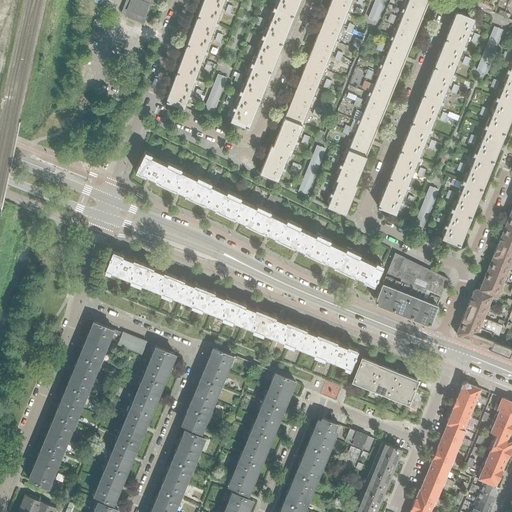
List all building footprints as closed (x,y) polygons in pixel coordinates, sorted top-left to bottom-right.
[(88,0),(111,8),(113,0),(88,0)] [(123,0),(119,13),(124,14),(123,16),(141,23),(141,22),(143,22),(145,17),(143,16),(148,3),(149,3),(150,0),(123,0)] [(222,0),(200,0),(199,4),(200,4),(196,16),(214,23),(222,0)] [(277,0),(274,9),(292,16),(296,4),(297,5),(299,0),(277,0)] [(350,0),(330,0),(327,7),(345,14),(350,0)] [(376,21),(384,0),(373,0),(367,17),(376,21)] [(407,0),(403,11),(421,17),(426,3),(417,0),(407,0)] [(233,6),(228,4),(225,12),(230,14),(233,6)] [(327,7),(322,22),(339,29),(345,14),(327,7)] [(292,16),(274,9),(263,36),(280,44),(285,32),(286,33),(288,28),(287,27),(292,16)] [(397,25),(415,32),(421,17),(403,11),(397,25)] [(447,27),(448,28),(444,39),(462,46),(473,18),(455,11),(450,23),(449,22),(447,27)] [(395,16),(390,13),(386,22),(392,24),(395,16)] [(214,23),(196,16),(192,27),(191,27),(189,32),(190,32),(186,44),(203,51),(214,23)] [(262,27),(265,19),(259,17),(256,25),(262,27)] [(339,29),(322,22),(316,36),(333,43),(339,29)] [(354,25),(348,23),(345,31),(351,33),(354,25)] [(392,39),(409,46),(415,32),(397,25),(392,39)] [(484,73),(502,30),(493,26),(475,70),(484,73)] [(222,35),(217,33),(214,40),(220,42),(222,35)] [(479,35),(474,33),(470,41),(476,43),(479,35)] [(280,44),(263,36),(252,64),(269,71),(274,60),(275,60),(277,55),(276,55),(280,44)] [(333,43),(316,36),(310,50),(327,57),(333,43)] [(409,46),(392,39),(386,53),(403,60),(409,46)] [(439,50),(438,50),(436,55),(437,55),(433,67),(450,74),(462,46),(444,39),(439,50)] [(384,44),(379,41),(375,49),(381,51),(384,44)] [(203,51),(186,44),(181,55),(180,55),(178,60),(179,60),(175,72),(193,79),(203,51)] [(250,55),(253,47),(248,44),(245,53),(250,55)] [(310,50),(304,65),(322,72),(327,57),(310,50)] [(342,53),(337,51),(334,58),(339,60),(342,53)] [(403,60),(386,53),(380,68),(397,74),(403,60)] [(470,58),(464,56),(461,64),(467,66),(470,58)] [(212,63),(207,60),(203,69),(209,71),(211,66),(212,63)] [(269,71),(252,64),(240,92),(258,99),(263,88),(264,88),(266,83),(265,83),(269,71)] [(304,65),(299,79),(316,86),(322,72),(304,65)] [(425,83),(426,83),(421,95),(439,101),(450,74),(433,67),(428,78),(427,78),(425,83)] [(374,82),(392,89),(397,74),(380,68),(374,82)] [(364,77),(370,79),(373,71),(367,69),(364,77)] [(511,72),(508,70),(497,98),(511,104),(511,72)] [(193,79),(175,72),(171,84),(170,83),(168,88),(169,89),(164,100),(182,107),(193,79)] [(217,73),(200,114),(200,115),(209,118),(226,77),(217,73)] [(242,75),(237,73),(234,80),(239,82),(242,75)] [(299,79),(293,93),(310,100),(316,86),(299,79)] [(331,80),(326,79),(323,87),(328,89),(331,80)] [(498,81),(493,79),(490,87),(495,89),(498,81)] [(368,96),(386,103),(392,89),(374,82),(368,96)] [(458,86),(453,84),(450,91),(455,94),(458,86)] [(201,91),(196,89),(193,97),(199,99),(201,91)] [(258,99),(240,92),(229,120),(247,127),(251,115),(252,116),(254,111),(253,110),(258,99)] [(293,93),(287,107),(304,114),(310,100),(293,93)] [(414,111),(415,111),(410,122),(428,129),(439,101),(421,95),(417,106),(416,106),(414,111)] [(233,98),(227,96),(224,103),(230,106),(233,98)] [(363,110),(380,117),(386,103),(368,96),(363,110)] [(356,97),(353,105),(358,107),(361,99),(356,97)] [(508,122),(509,122),(511,117),(510,117),(511,112),(511,104),(497,98),(485,126),(504,133),(508,122)] [(320,109),(315,106),(311,115),(317,117),(320,109)] [(287,107),(281,122),(299,129),(304,114),(287,107)] [(487,109),(482,107),(479,115),(484,117),(487,109)] [(357,125),(374,131),(380,117),(363,110),(357,125)] [(447,114),(442,112),(439,120),(444,122),(444,121),(447,114)] [(448,112),(446,116),(457,121),(459,116),(448,112)] [(281,122),(272,145),(289,152),(299,129),(281,122)] [(404,133),(402,138),(403,139),(399,150),(417,157),(428,129),(410,122),(405,134),(404,133)] [(347,134),(351,127),(345,124),(342,132),(347,134)] [(351,139),(368,145),(374,131),(357,125),(351,139)] [(497,149),(498,150),(500,145),(499,144),(504,133),(485,126),(474,154),(492,161),(497,149)] [(309,136),(303,134),(300,142),(306,144),(309,136)] [(476,137),(471,134),(468,142),(473,144),(476,137)] [(345,153),(363,160),(368,145),(351,139),(345,153)] [(436,142),(431,139),(427,148),(433,150),(436,142)] [(289,152),(272,145),(270,144),(259,173),(266,175),(266,176),(269,177),(269,176),(276,180),(287,154),(288,154),(289,152)] [(315,145),(297,191),(306,195),(324,148),(315,145)] [(165,156),(147,147),(136,171),(211,206),(211,205),(216,207),(215,208),(223,212),(224,211),(228,213),(227,214),(236,219),(237,217),(241,219),(240,221),(248,224),(249,223),(253,225),(252,226),(261,230),(261,229),(266,231),(265,232),(273,236),(274,235),(278,237),(277,238),(286,243),(287,241),(291,243),(290,244),(298,248),(299,247),(303,249),(302,250),(370,283),(382,259),(364,251),(362,254),(164,159),(165,156)] [(391,166),(392,167),(387,178),(405,185),(417,157),(399,150),(394,162),(393,161),(391,166)] [(336,163),(339,155),(334,152),(331,160),(336,163)] [(336,177),(353,184),(363,160),(345,153),(336,177)] [(486,177),(487,178),(489,173),(488,172),(492,161),(474,154),(463,182),(481,189),(486,177)] [(298,164),(292,162),(289,170),(295,172),(298,164)] [(465,164),(460,162),(457,170),(461,172),(465,164)] [(425,170),(419,167),(416,175),(422,177),(425,170)] [(344,213),(355,184),(353,184),(336,177),(335,179),(337,180),(326,205),(334,209),(336,211),(336,210),(344,213)] [(387,178),(383,189),(382,189),(380,194),(381,194),(376,206),(394,213),(405,185),(387,178)] [(325,190),(328,182),(323,180),(319,188),(325,190)] [(474,205),(475,205),(477,200),(476,200),(481,189),(463,182),(452,210),(470,216),(474,205)] [(429,186),(413,224),(422,228),(437,189),(429,186)] [(454,192),(448,190),(445,198),(451,200),(454,192)] [(413,197),(408,195),(405,203),(410,205),(413,197)] [(463,233),(464,233),(466,228),(465,228),(470,216),(452,210),(440,238),(458,245),(463,233)] [(444,215),(439,213),(436,221),(441,223),(444,215)] [(511,228),(504,225),(500,236),(511,240),(511,228)] [(511,240),(500,236),(495,247),(511,253),(511,240)] [(510,264),(511,258),(511,253),(495,247),(491,258),(509,265),(509,264),(510,264)] [(190,282),(113,251),(103,275),(116,280),(117,277),(333,364),(332,367),(345,372),(354,348),(284,320),(284,322),(279,320),(280,318),(272,315),(271,316),(267,315),(267,313),(259,309),(258,311),(254,309),(254,308),(246,304),(245,306),(241,304),(241,302),(233,299),(232,301),(228,299),(229,297),(220,294),(219,296),(215,294),(216,292),(207,289),(206,290),(202,289),(203,287),(194,283),(193,285),(189,284),(190,282)] [(374,301),(429,323),(447,278),(393,252),(385,272),(399,278),(395,288),(390,286),(394,279),(384,275),(374,301)] [(491,258),(487,268),(505,275),(505,274),(505,275),(510,264),(509,264),(509,265),(491,258)] [(505,274),(505,275),(487,268),(483,279),(500,286),(500,285),(501,285),(505,275),(505,274)] [(476,288),(475,288),(497,297),(501,285),(500,285),(500,286),(483,279),(479,289),(476,288)] [(495,301),(497,297),(475,288),(473,289),(469,298),(487,305),(488,306),(490,299),(495,301)] [(487,305),(469,298),(465,309),(483,316),(488,306),(487,305)] [(480,328),(493,333),(498,335),(502,325),(483,317),(483,316),(465,309),(460,320),(480,328)] [(99,360),(107,339),(109,334),(103,332),(106,326),(92,320),(80,352),(99,360)] [(490,339),(493,333),(480,328),(460,320),(455,332),(455,335),(486,347),(487,344),(488,344),(490,339)] [(103,332),(109,334),(115,336),(116,333),(117,334),(119,331),(106,326),(103,332)] [(128,335),(122,333),(118,344),(123,346),(128,335)] [(133,337),(128,335),(123,346),(129,348),(133,337)] [(139,339),(133,337),(129,348),(134,350),(139,339)] [(144,341),(139,339),(134,350),(140,352),(144,341)] [(487,344),(486,347),(494,351),(506,355),(510,347),(504,344),(502,343),(495,341),(490,339),(488,344),(487,344)] [(155,346),(143,375),(162,383),(174,354),(155,346)] [(212,347),(202,372),(221,380),(231,355),(212,347)] [(80,352),(66,383),(86,391),(99,360),(80,352)] [(379,390),(388,369),(360,357),(351,379),(379,390)] [(415,379),(388,369),(379,390),(406,401),(412,386),(415,379)] [(202,372),(192,397),(211,405),(221,380),(202,372)] [(274,372),(262,400),(282,408),(294,380),(274,372)] [(162,383),(143,375),(130,405),(149,413),(162,383)] [(476,395),(479,389),(468,384),(468,383),(464,381),(461,382),(460,386),(460,387),(458,392),(485,403),(487,399),(476,395)] [(54,414),(73,422),(86,391),(66,383),(54,414)] [(458,392),(454,402),(471,409),(474,401),(484,406),(485,403),(458,392)] [(181,423),(185,425),(200,431),(211,405),(192,397),(181,423)] [(501,397),(496,408),(498,409),(506,412),(511,401),(501,397)] [(251,428),(271,436),(282,408),(262,400),(251,428)] [(471,409),(454,402),(450,412),(477,424),(478,421),(467,416),(471,409)] [(149,413),(130,405),(118,435),(137,443),(149,413)] [(492,419),(511,427),(511,424),(511,414),(506,412),(498,409),(495,415),(494,414),(492,419)] [(448,420),(447,422),(462,429),(465,422),(476,426),(477,424),(450,412),(446,420),(448,420)] [(54,414),(40,447),(59,455),(73,422),(54,414)] [(306,446),(325,454),(338,424),(321,417),(320,419),(317,418),(306,446)] [(489,431),(495,434),(511,440),(511,438),(507,436),(511,427),(492,419),(490,424),(491,425),(489,431)] [(462,429),(447,422),(443,432),(469,444),(470,441),(459,436),(462,429)] [(251,428),(239,456),(259,464),(271,436),(251,428)] [(357,431),(349,428),(344,440),(352,443),(357,431)] [(183,429),(171,458),(192,466),(204,437),(183,429)] [(365,434),(357,431),(352,443),(360,446),(365,434)] [(443,432),(439,443),(454,449),(457,442),(468,446),(469,444),(443,432)] [(372,437),(365,434),(360,446),(368,450),(372,437)] [(490,443),(509,451),(511,444),(511,440),(495,434),(493,439),(491,439),(490,443)] [(118,435),(105,465),(125,473),(137,443),(118,435)] [(373,460),(392,468),(400,449),(381,441),(373,460)] [(454,449),(439,443),(435,453),(461,464),(462,461),(451,457),(454,449)] [(487,454),(505,461),(509,451),(490,443),(487,449),(489,450),(487,454)] [(306,446),(294,474),(314,482),(325,454),(306,446)] [(352,470),(360,450),(350,446),(342,466),(352,470)] [(27,478),(30,479),(53,489),(54,486),(53,485),(54,482),(49,480),(59,455),(40,447),(27,478)] [(435,453),(431,463),(446,469),(448,462),(460,467),(461,464),(435,453)] [(480,464),(500,473),(505,461),(487,454),(483,462),(482,461),(480,464)] [(227,484),(247,492),(259,464),(239,456),(227,484)] [(192,466),(171,458),(159,488),(179,496),(192,466)] [(365,479),(384,487),(392,468),(373,460),(365,479)] [(446,469),(431,463),(426,473),(453,484),(454,481),(442,477),(446,469)] [(477,476),(495,483),(500,473),(480,464),(478,471),(479,472),(477,476)] [(125,473),(105,465),(93,494),(112,502),(125,473)] [(426,473),(422,483),(437,489),(440,482),(451,487),(453,484),(426,473)] [(314,482),(294,474),(283,501),(302,510),(314,482)] [(479,489),(496,496),(500,485),(495,483),(477,476),(477,478),(482,480),(479,489)] [(357,498),(376,506),(384,487),(365,479),(357,498)] [(437,489),(422,483),(420,487),(419,486),(416,493),(444,504),(445,501),(434,497),(437,489)] [(475,497),(492,505),(496,496),(479,489),(471,486),(470,489),(477,492),(475,497)] [(159,488),(149,511),(172,511),(179,496),(159,488)] [(232,491),(222,511),(245,511),(251,499),(232,491)] [(416,493),(412,503),(429,510),(432,502),(443,506),(444,504),(416,493)] [(30,494),(29,496),(24,494),(17,510),(21,511),(52,511),(55,507),(37,499),(37,498),(30,494)] [(469,505),(486,511),(488,511),(492,505),(475,497),(472,496),(471,499),(474,501),(473,504),(465,501),(464,503),(469,505)] [(357,498),(351,511),(374,511),(376,506),(357,498)] [(97,500),(92,511),(114,511),(116,508),(97,500)] [(283,501),(278,511),(301,511),(302,510),(283,501)] [(427,511),(429,510),(412,503),(408,511),(427,511)]
